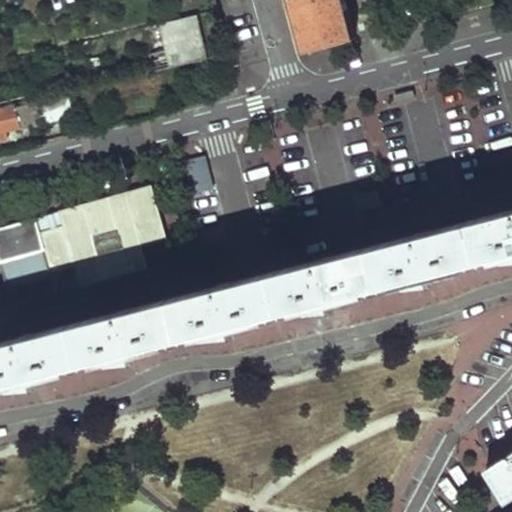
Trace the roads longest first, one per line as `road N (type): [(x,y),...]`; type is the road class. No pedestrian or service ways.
road 1 (residential): [(0,418),(108,396),(183,363),(372,326),(511,282)]
road 2 (residential): [(0,173),(292,94)]
road 3 (residential): [(292,94),(511,41)]
road 4 (residential): [(511,372),(460,425),(413,511)]
